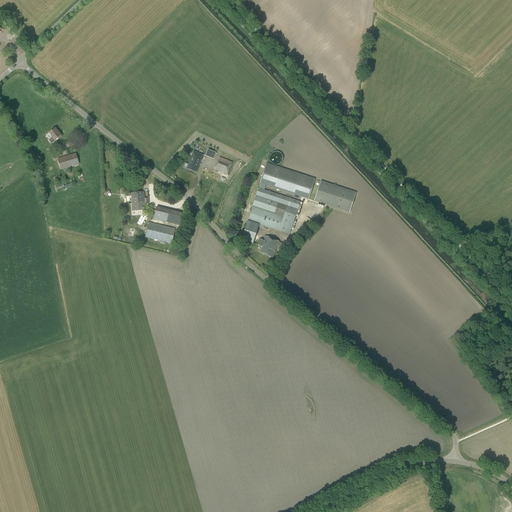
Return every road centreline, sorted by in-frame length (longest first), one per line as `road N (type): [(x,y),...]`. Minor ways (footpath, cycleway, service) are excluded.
road 1 (unclassified): [(454,461),(446,426),(254,270),(163,175),(18,61)]
road 2 (track): [(511,307),(224,0)]
road 3 (unclassified): [(318,511),(402,468),(454,461)]
